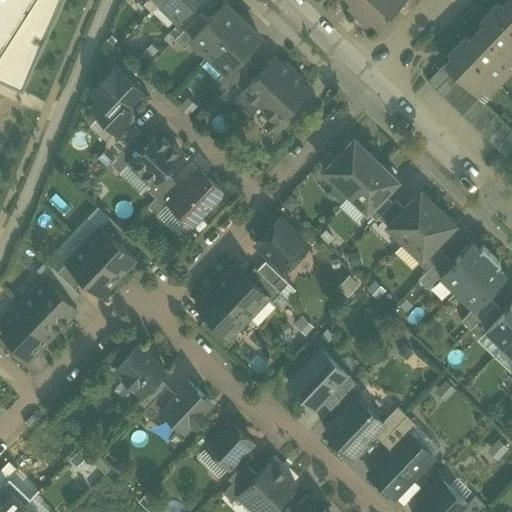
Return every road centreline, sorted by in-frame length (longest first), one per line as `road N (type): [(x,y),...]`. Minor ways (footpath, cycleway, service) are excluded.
road 1 (residential): [(374,85),(153,318)]
road 2 (residential): [(153,318),(245,406),(296,434),(376,511)]
road 3 (residential): [(108,0),(0,254)]
road 4 (residential): [(153,318),(131,297),(0,433)]
road 5 (residential): [(511,216),(374,85)]
